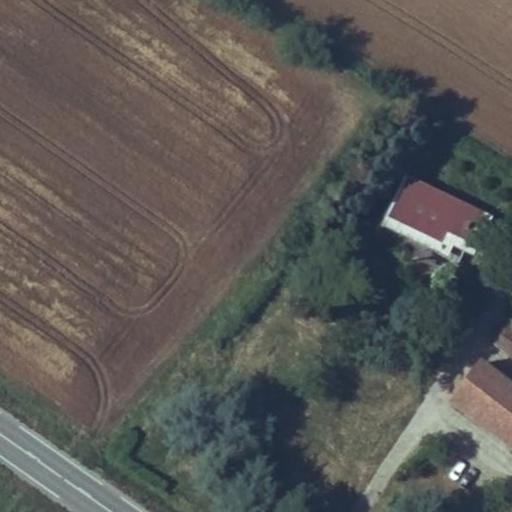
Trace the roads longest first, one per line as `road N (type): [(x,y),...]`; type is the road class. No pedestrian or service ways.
road 1 (unknown): [(369,511),(464,388)]
road 2 (primary): [(0,429),(118,511)]
